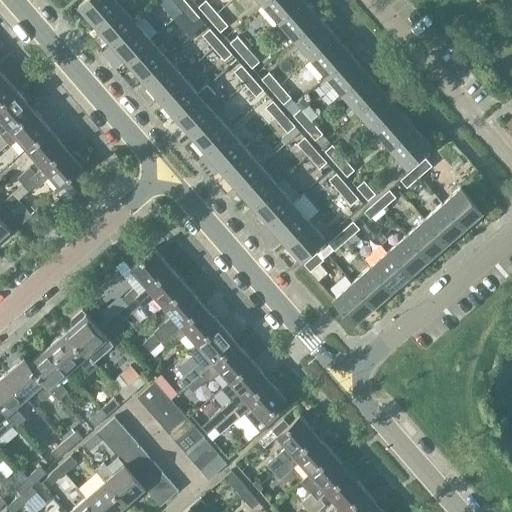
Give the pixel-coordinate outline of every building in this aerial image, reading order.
[(84,0),(78,6),(94,25),(119,3),(116,0),(84,0)] [(122,0),(119,3),(94,25),(110,43),(134,21),(130,16),(126,11),(135,3),(132,0),(122,0)] [(170,0),(181,11),(188,5),(183,0),(170,0)] [(204,0),(197,6),(208,19),(216,12),(204,0)] [(267,0),(263,4),(279,22),(304,0),(267,0)] [(304,0),(279,22),(295,40),(320,18),(304,0)] [(188,5),(181,11),(191,24),(199,17),(188,5)] [(216,12),(208,19),(219,31),(227,25),(216,12)] [(295,40),(311,58),(336,36),(320,18),(295,40)] [(110,43),(125,61),(150,39),(134,21),(110,43)] [(201,34),(212,47),(219,41),(208,28),(201,34)] [(229,42),(240,55),(248,48),(236,36),(229,42)] [(311,58),(327,76),(351,54),(336,36),(311,58)] [(125,61),(141,79),(166,57),(150,39),(125,61)] [(219,41),(212,47),(224,60),(231,54),(219,41)] [(248,48),(240,55),(251,67),(259,61),(248,48)] [(327,76),(342,94),(367,72),(351,54),(327,76)] [(141,79),(157,97),(182,75),(166,57),(141,79)] [(233,71),(244,84),(251,77),(240,65),(233,71)] [(0,105),(16,91),(0,72),(0,105)] [(261,78),(272,91),(279,84),(268,72),(261,78)] [(342,94),(358,112),(383,90),(367,72),(342,94)] [(157,97),(173,115),(198,93),(182,75),(157,97)] [(251,77),(244,84),(255,97),(262,90),(251,77)] [(173,115),(189,133),(213,111),(206,103),(216,95),(208,84),(198,93),(173,115)] [(279,84),(272,91),(283,103),(290,97),(279,84)] [(358,112),(374,130),(399,108),(383,90),(358,112)] [(0,105),(0,134),(2,137),(11,129),(33,110),(16,91),(0,105)] [(264,107),(275,119),(283,113),(272,100),(264,107)] [(302,100),(297,105),(300,108),(303,112),(309,107),(302,100)] [(293,114),(304,127),(311,121),(303,112),(300,108),(293,114)] [(349,108),(344,112),(350,119),(354,115),(349,108)] [(374,130),(390,148),(415,126),(399,108),(374,130)] [(18,138),(27,148),(49,129),(33,110),(11,129),(2,137),(8,144),(10,145),(18,138)] [(189,133),(204,151),(229,129),(213,111),(189,133)] [(283,113),(275,119),(286,132),(294,126),(283,113)] [(311,121),(304,127),(315,140),(322,133),(311,121)] [(415,126),(390,148),(406,166),(431,145),(415,126)] [(27,148),(43,167),(66,147),(49,129),(27,148)] [(204,151),(220,169),(245,147),(229,129),(204,151)] [(0,151),(8,144),(2,137),(0,138),(0,151)] [(296,143),(307,156),(315,149),(303,137),(296,143)] [(324,151),(335,163),(342,157),(332,144),(324,151)] [(35,175),(31,178),(36,184),(38,186),(51,175),(60,186),(82,167),(82,166),(84,163),(84,160),(77,152),(74,152),(72,154),(66,147),(43,167),(35,175)] [(220,169),(236,187),(261,165),(245,147),(220,169)] [(315,149),(307,156),(319,168),(326,162),(315,149)] [(342,157),(335,163),(346,176),(353,169),(342,157)] [(425,158),(412,169),(419,177),(432,166),(425,158)] [(236,187),(252,205),(276,183),(261,165),(236,187)] [(16,179),(22,185),(35,175),(29,168),(16,179)] [(419,177),(412,169),(400,180),(407,187),(419,177)] [(328,180),(339,192),(346,185),(335,173),(328,180)] [(22,185),(12,194),(13,195),(18,200),(19,199),(36,184),(31,178),(22,185)] [(363,181),(356,187),(367,200),(374,194),(363,181)] [(252,205),(267,223),(292,201),(276,183),(252,205)] [(346,185),(339,192),(350,205),(357,198),(346,185)] [(447,198),(442,203),(463,228),(482,211),(460,186),(447,198)] [(388,190),(376,200),(383,208),(395,198),(388,190)] [(18,200),(13,195),(5,202),(22,222),(32,213),(19,199),(18,200)] [(383,208),(376,200),(364,211),(371,219),(383,208)] [(267,223),(283,241),(308,219),(292,201),(267,223)] [(442,203),(423,218),(445,243),(463,228),(442,203)] [(2,207),(0,208),(0,218),(2,220),(9,214),(2,207)] [(39,211),(35,216),(44,223),(52,215),(49,212),(45,216),(39,211)] [(0,238),(10,230),(2,220),(0,218),(0,238)] [(423,218),(405,234),(427,259),(445,243),(423,218)] [(308,219),(283,241),(300,259),(324,237),(308,219)] [(352,221),(340,232),(347,240),(359,229),(352,221)] [(347,240),(340,232),(327,243),(334,251),(347,240)] [(405,234),(387,250),(409,275),(427,259),(405,234)] [(148,287),(171,267),(154,248),(131,268),(148,287)] [(387,250),(369,266),(391,291),(409,275),(387,250)] [(303,264),(310,271),(323,260),(316,253),(303,264)] [(369,266),(351,281),(372,306),(391,291),(369,266)] [(156,296),(165,306),(187,286),(171,267),(148,287),(141,293),(129,304),(118,313),(123,319),(141,304),(143,306),(156,296)] [(372,306),(351,281),(332,298),(354,323),(372,306)] [(151,351),(162,342),(204,305),(187,286),(165,306),(174,316),(159,329),(155,332),(156,333),(144,343),(151,351)] [(123,298),(129,304),(141,293),(136,287),(123,298)] [(188,332),(198,344),(221,324),(204,305),(162,342),(167,348),(176,341),(177,342),(188,332)] [(74,326),(67,332),(87,355),(94,363),(113,346),(83,311),(72,320),(72,324),(74,326)] [(189,373),(179,382),(185,388),(188,385),(194,379),(237,343),(221,324),(198,344),(191,350),(201,362),(199,364),(189,373)] [(67,332),(49,348),(68,371),(78,363),(88,374),(97,367),(94,363),(87,355),(67,332)] [(221,371),(230,381),(252,361),(237,343),(194,379),(188,385),(193,391),(212,375),(214,377),(221,371)] [(49,348),(30,364),(44,381),(43,382),(53,393),(59,400),(67,393),(57,381),(68,371),(49,348)] [(25,358),(6,375),(25,397),(35,389),(45,400),(53,393),(43,382),(44,381),(30,364),(25,358)] [(233,400),(221,411),(226,417),(269,380),(254,363),(252,361),(230,381),(222,387),(233,400)] [(6,375),(0,379),(0,406),(15,423),(17,426),(25,419),(15,407),(25,397),(6,375)] [(119,376),(111,383),(126,400),(128,397),(133,393),(146,382),(140,375),(128,386),(119,376)] [(226,417),(214,428),(220,434),(243,414),(245,412),(261,431),(282,413),(277,407),(286,399),(269,380),(226,417)] [(137,399),(145,407),(163,391),(156,383),(137,399)] [(145,407),(152,416),(171,400),(163,391),(145,407)] [(114,398),(101,409),(107,416),(120,405),(114,398)] [(152,416),(160,425),(179,409),(171,400),(152,416)] [(0,406),(0,436),(8,429),(15,423),(6,414),(0,406)] [(107,416),(101,409),(89,420),(95,427),(107,416)] [(160,425),(168,434),(186,419),(179,409),(160,425)] [(287,446),(267,464),(274,472),(316,434),(300,415),(292,421),(287,415),(274,426),(280,432),(277,434),(287,446)] [(103,440),(105,442),(123,426),(115,417),(97,433),(103,440)] [(168,434),(176,444),(194,428),(186,419),(168,434)] [(105,442),(113,451),(131,436),(123,426),(105,442)] [(176,444),(184,453),(202,437),(194,428),(176,444)] [(75,431),(63,442),(69,449),(82,438),(75,431)] [(89,452),(103,440),(97,433),(83,445),(89,452)] [(310,473),(333,453),(316,434),(274,472),(279,478),(299,461),(310,473)] [(113,451),(118,458),(121,461),(139,445),(131,436),(113,451)] [(184,453),(192,462),(210,446),(202,437),(184,453)] [(69,449),(63,442),(51,453),(57,460),(69,449)] [(139,445),(121,461),(129,470),(147,454),(139,445)] [(192,462),(200,471),(218,455),(210,446),(192,462)] [(319,498),(327,492),(349,472),(333,453),(310,473),(301,481),(306,487),(312,493),(301,502),(307,509),(319,498)] [(129,470),(137,479),(155,463),(147,454),(129,470)] [(218,455),(200,471),(208,480),(226,464),(218,455)] [(70,456),(58,467),(64,474),(77,463),(70,456)] [(104,461),(95,469),(105,481),(126,505),(145,488),(144,488),(137,479),(129,470),(124,465),(121,461),(118,458),(109,466),(104,461)] [(137,479),(144,488),(163,472),(155,463),(137,479)] [(40,467),(28,477),(33,484),(45,473),(40,467)] [(64,474),(58,467),(52,472),(47,479),(51,484),(64,474)] [(144,488),(145,488),(153,497),(171,481),(163,472),(144,488)] [(327,492),(343,511),(366,491),(349,472),(327,492)] [(15,488),(20,495),(30,486),(33,484),(28,477),(15,488)] [(228,484),(239,496),(247,490),(236,477),(228,484)] [(86,498),(98,511),(117,511),(126,505),(105,481),(86,498)] [(171,481),(153,497),(160,506),(178,490),(171,481)] [(20,495),(18,497),(25,504),(37,494),(30,486),(20,495)] [(247,490),(239,496),(250,509),(258,502),(247,490)] [(377,511),(381,508),(366,491),(343,511),(344,511),(377,511)] [(15,511),(25,504),(18,497),(6,508),(9,511),(15,511)] [(69,511),(98,511),(86,498),(69,511)] [(182,511),(199,511),(206,506),(199,498),(182,511)] [(315,511),(325,504),(319,498),(307,509),(309,511),(315,511)]
